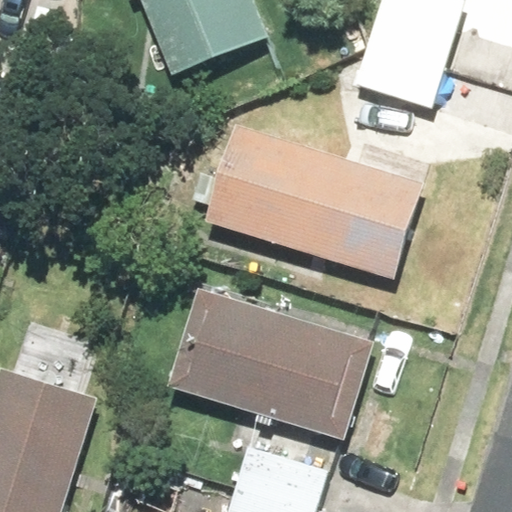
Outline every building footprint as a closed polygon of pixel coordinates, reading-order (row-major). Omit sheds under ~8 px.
[(267,0),(154,0),(182,67),(279,29),(267,0)] [(248,144),(223,245),(405,290),(430,189),(248,144)] [(207,294),(180,395),(361,443),(388,343),(207,294)] [(0,441),(0,511),(88,511),(120,405),(20,375),(0,441)] [(252,433),(225,509),(233,511),(313,511),(331,461),(252,433)]
